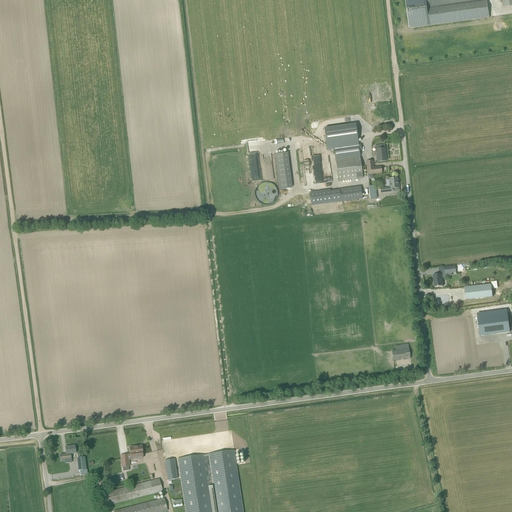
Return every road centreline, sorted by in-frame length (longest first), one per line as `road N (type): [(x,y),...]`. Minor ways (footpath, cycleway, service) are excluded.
road 1 (unclassified): [(39,435),(428,382)]
road 2 (track): [(0,117),(39,435)]
road 3 (unclassified): [(428,382),(400,125)]
road 4 (track): [(413,384),(441,511)]
road 5 (track): [(386,0),(400,125)]
